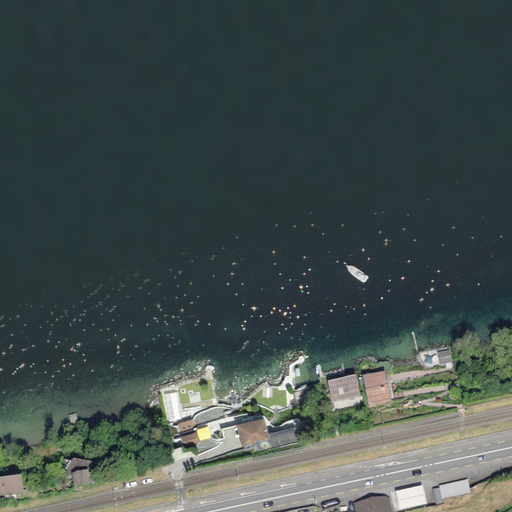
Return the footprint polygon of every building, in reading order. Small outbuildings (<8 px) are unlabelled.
[(451,361),(449,350),(439,352),(442,363),(451,361)] [(385,372),(364,376),(370,405),(390,401),(385,372)] [(358,395),(355,376),(329,381),(333,400),(358,395)] [(192,419),(178,423),(181,432),(195,427),(192,419)] [(264,420),(239,426),(243,444),(268,438),(264,420)] [(196,433),(183,438),(185,445),(199,441),(196,433)] [(89,471),(73,473),(75,485),(91,483),(89,471)] [(21,476),(0,477),(0,494),(23,492),(21,476)] [(471,493),(468,481),(441,486),(441,489),(434,490),(437,505),(444,503),(443,499),(471,493)] [(423,486),(397,492),(401,509),(427,503),(423,486)] [(391,511),(388,497),(356,504),(357,511),(391,511)]
